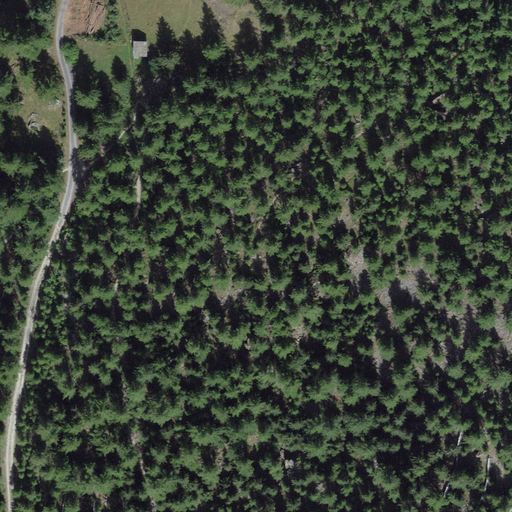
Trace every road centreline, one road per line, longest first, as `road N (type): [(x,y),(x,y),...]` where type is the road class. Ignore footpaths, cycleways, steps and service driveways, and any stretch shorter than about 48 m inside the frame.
road 1 (track): [(20,511),(16,445),(45,289),(68,218)]
road 2 (unclassified): [(76,157),(60,38),(64,0)]
